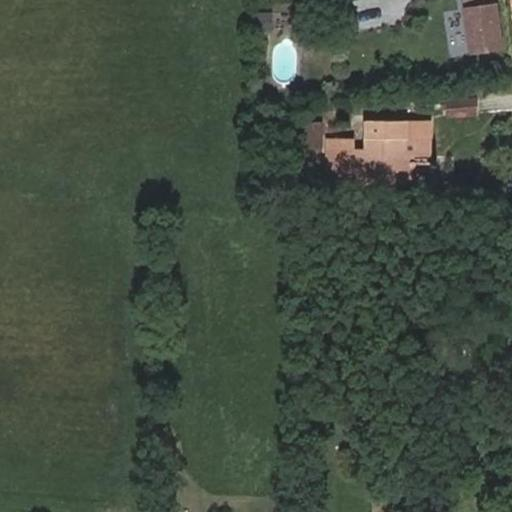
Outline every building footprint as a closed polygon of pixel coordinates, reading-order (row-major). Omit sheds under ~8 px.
[(499,7),(469,11),(475,58),(505,55),(499,7)] [(252,12),(251,32),(267,32),(268,12),(252,12)] [(498,59),(481,63),(485,81),(503,76),(498,59)] [(477,117),(477,102),(445,102),(445,117),(477,117)] [(402,169),(403,140),(403,121),(362,121),(363,152),(352,152),(352,139),(325,139),(327,186),(352,186),(409,187),(409,169),(402,169)] [(414,140),(403,140),(402,169),(409,169),(413,170),(414,140)] [(307,181),(266,179),(267,194),(306,197),(307,181)]
